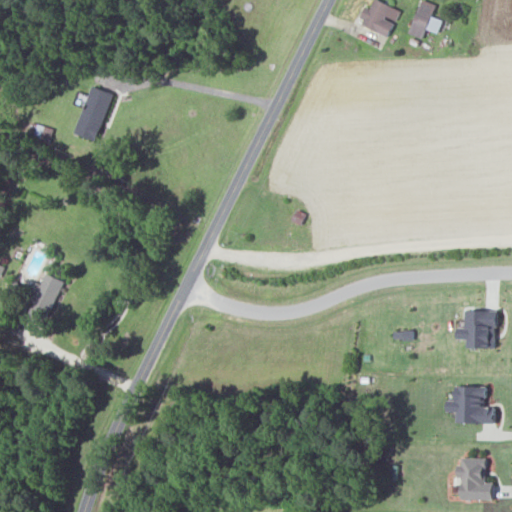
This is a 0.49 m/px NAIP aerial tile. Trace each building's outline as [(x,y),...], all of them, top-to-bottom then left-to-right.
[(390,35),(402,10),(379,0),(375,0),(372,8),(367,6),(360,21),(390,35)] [(444,20),(433,16),(438,4),(425,0),(422,0),(410,33),(424,39),(428,29),(439,33),(444,20)] [(98,141),(114,93),(92,85),(75,133),(98,141)] [(25,312),(49,321),(64,279),(46,273),(43,283),(36,281),(25,312)] [(469,348),(498,348),(499,311),(470,310),(469,328),(459,328),(459,339),(469,340),(469,348)] [(497,424),(498,408),(488,408),(488,387),(458,386),(458,400),(449,400),(449,413),(459,413),(458,423),(497,424)] [(489,458),(462,458),(461,479),(464,479),(464,499),(495,500),(496,483),(488,482),(489,458)]
